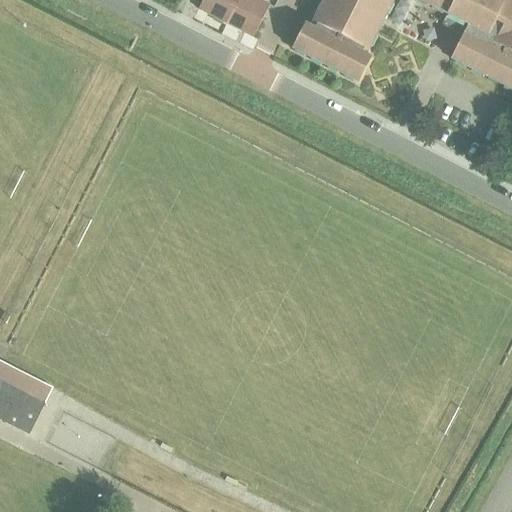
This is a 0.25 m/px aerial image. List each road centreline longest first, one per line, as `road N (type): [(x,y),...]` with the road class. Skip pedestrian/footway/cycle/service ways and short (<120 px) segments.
road 1 (residential): [(511,202),(254,71)]
road 2 (residential): [(254,71),(114,0)]
